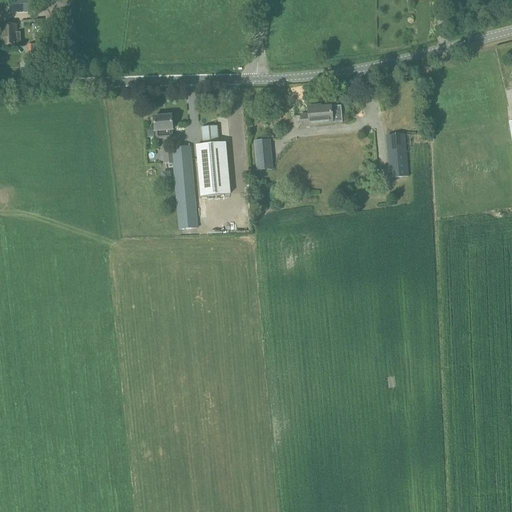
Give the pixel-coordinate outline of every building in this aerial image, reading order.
[(33,0),(8,0),(9,14),(34,13),(33,0)] [(21,46),(21,33),(18,33),(18,25),(1,26),(1,46),(21,46)] [(56,42),(49,43),(49,54),(57,54),(56,42)] [(41,44),(28,45),(28,55),(41,55),(41,44)] [(318,107),(308,108),(309,115),(301,116),(302,127),(317,126),(316,125),(342,122),(341,106),(318,108),(318,107)] [(153,118),(155,139),(172,138),(172,131),(173,131),(171,116),(153,118)] [(462,202),(490,199),(480,125),(452,129),(462,202)] [(411,153),(410,134),(386,136),(390,179),(409,177),(407,153),(411,153)] [(253,142),(256,172),(273,170),(270,140),(253,142)] [(226,144),(196,147),(200,197),(230,195),(226,144)] [(179,231),(198,229),(190,147),(171,148),(179,231)] [(152,148),(152,160),(162,159),(162,148),(152,148)] [(9,228),(47,228),(46,217),(9,218),(9,228)]
